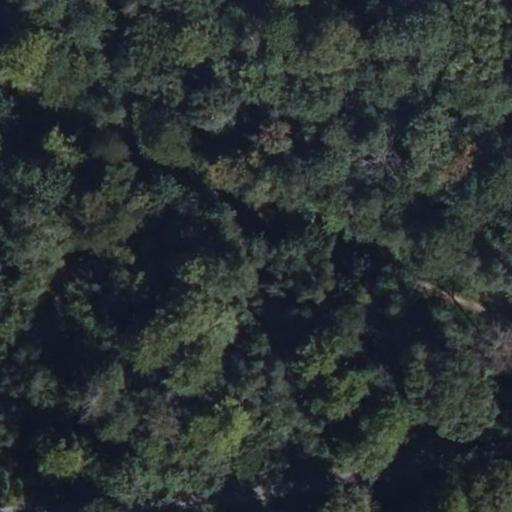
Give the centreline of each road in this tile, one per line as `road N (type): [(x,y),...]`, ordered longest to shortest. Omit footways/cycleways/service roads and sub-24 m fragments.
road 1 (track): [(0,492),(318,0)]
road 2 (track): [(143,511),(511,458)]
